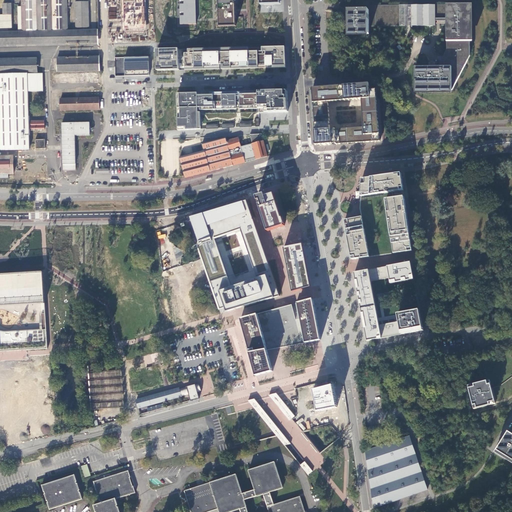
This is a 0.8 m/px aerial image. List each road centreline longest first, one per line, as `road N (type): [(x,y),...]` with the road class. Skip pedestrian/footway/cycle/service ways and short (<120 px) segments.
road 1 (secondary): [(0,214),(167,211),(306,167)]
road 2 (secondary): [(305,159),(178,193),(0,195)]
road 3 (residential): [(342,365),(122,426)]
road 4 (secondary): [(511,130),(305,159)]
road 5 (secondary): [(306,167),(511,142)]
road 6 (residential): [(307,182),(342,365)]
road 7 (residential): [(153,132),(303,126)]
road 8 (residential): [(152,83),(300,81)]
road 9 (residential): [(342,365),(366,511)]
road 10 (residential): [(369,350),(511,323)]
road 11 (residential): [(104,0),(106,84),(152,83)]
